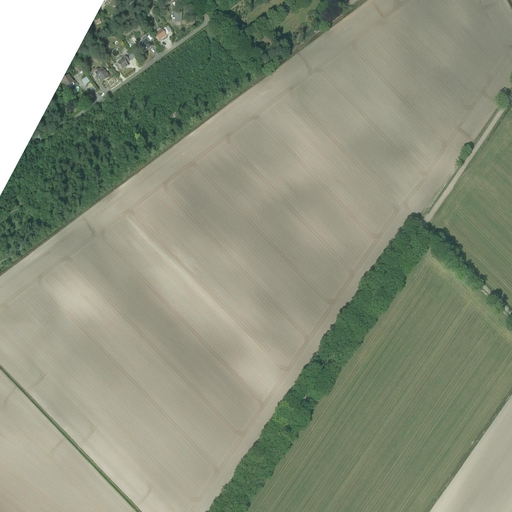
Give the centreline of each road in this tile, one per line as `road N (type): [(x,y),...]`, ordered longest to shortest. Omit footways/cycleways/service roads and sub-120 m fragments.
road 1 (track): [(511,94),(227,511)]
road 2 (residential): [(40,144),(209,21),(186,0)]
road 3 (track): [(421,227),(511,316)]
